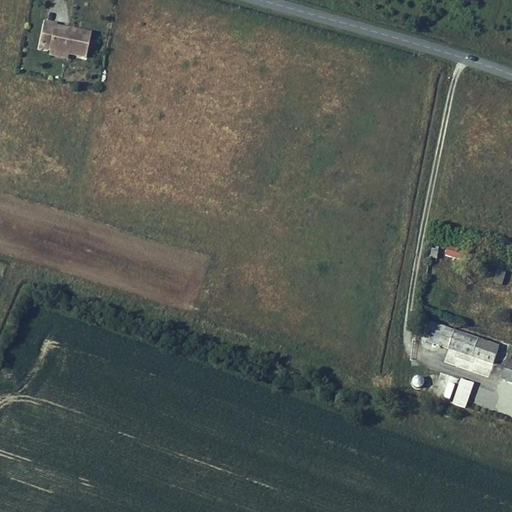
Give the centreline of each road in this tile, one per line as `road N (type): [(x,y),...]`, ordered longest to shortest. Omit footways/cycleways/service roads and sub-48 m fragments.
road 1 (tertiary): [(258,0),(511,75)]
road 2 (track): [(459,58),(408,314)]
